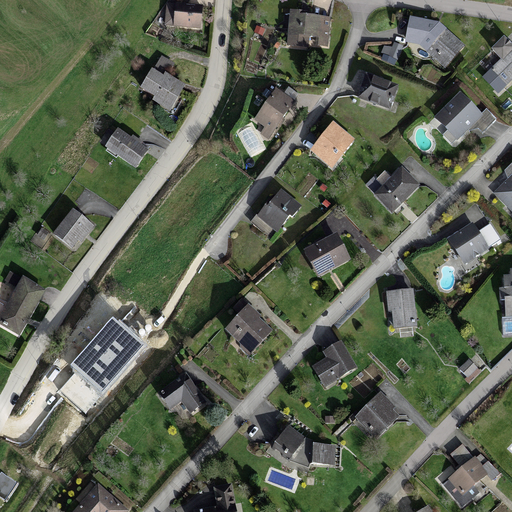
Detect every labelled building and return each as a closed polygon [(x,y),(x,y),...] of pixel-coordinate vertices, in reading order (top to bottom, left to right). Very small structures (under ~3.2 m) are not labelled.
[(202,9),(176,7),(174,28),(200,30),(202,9)] [(305,17),(290,17),(289,50),(305,50),(305,33),(321,33),(321,22),(305,22),(305,17)] [(404,44),(419,47),(444,69),(461,50),(436,28),(408,22),(404,44)] [(494,53),(502,62),(511,53),(511,52),(504,44),(494,53)] [(511,53),(502,62),(488,74),(503,91),(511,83),(511,53)] [(151,75),(158,80),(164,71),(156,66),(151,75)] [(151,75),(140,92),(170,110),(181,94),(158,80),(151,75)] [(364,79),(357,101),(390,111),(396,89),(364,79)] [(486,118),(460,93),(434,121),(461,145),(486,118)] [(275,95),(255,123),(265,129),(260,136),(268,142),(292,107),(275,95)] [(333,128),(312,155),(329,169),(350,141),(333,128)] [(118,136),(107,150),(133,169),(144,155),(118,136)] [(401,173),(375,199),(390,214),(416,188),(401,173)] [(374,181),(366,188),(370,192),(377,184),(374,181)] [(511,182),(496,197),(511,212),(511,182)] [(281,196),(261,222),(277,234),(297,208),(281,196)] [(71,217),(54,238),(71,251),(88,230),(71,217)] [(491,252),(473,226),(449,244),(467,269),(491,252)] [(333,240),(305,257),(318,279),(346,262),(333,240)] [(501,282),(503,318),(511,317),(511,274),(511,275),(511,281),(501,282)] [(21,283),(0,322),(0,324),(20,335),(42,294),(21,283)] [(394,332),(415,331),(413,295),(388,297),(389,316),(393,316),(394,332)] [(243,313),(225,335),(249,355),(267,333),(243,313)] [(144,345),(111,316),(70,364),(102,393),(144,345)] [(327,362),(312,372),(324,390),(355,369),(340,347),(324,358),(327,362)] [(468,365),(460,371),(466,378),(474,372),(468,365)] [(201,405),(183,382),(160,400),(169,411),(180,402),(189,414),(201,405)] [(379,398),(356,422),(377,442),(396,422),(389,416),(393,412),(379,398)] [(289,432),(275,451),(289,461),(302,442),(289,432)] [(333,450),(313,451),(314,467),(334,467),(333,450)] [(474,462),(444,487),(450,495),(455,491),(460,496),(489,472),(485,468),(482,471),(474,462)] [(17,482),(1,472),(0,473),(0,496),(5,500),(17,482)] [(118,511),(96,492),(78,511),(118,511)] [(215,511),(205,511),(234,511),(232,495),(213,497),(215,511)]
